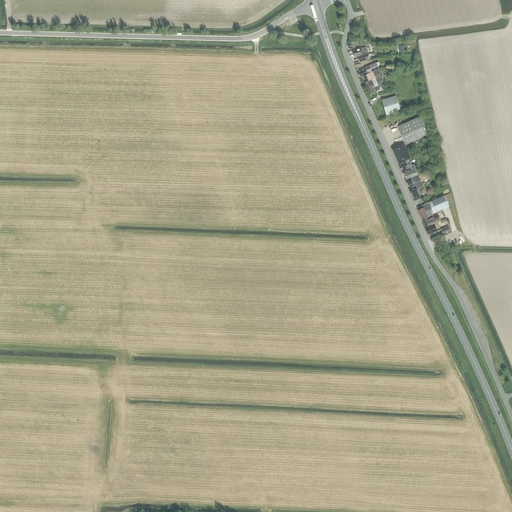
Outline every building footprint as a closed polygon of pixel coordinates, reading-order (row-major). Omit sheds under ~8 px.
[(359,62),(369,59),(372,59),(370,53),(367,54),(367,53),(363,54),(362,48),(352,50),(355,57),(357,57),(359,62)] [(359,72),(358,73),(360,77),(363,76),(379,69),(378,68),(376,63),(365,67),(362,69),(358,71),(359,72)] [(379,69),(363,76),(366,82),(364,83),(370,95),(376,92),(376,91),(380,90),(379,88),(382,86),(381,84),(383,81),(379,69)] [(396,96),(382,100),(386,115),(400,111),(396,96)] [(421,116),(398,126),(405,143),(404,144),(404,145),(406,144),(406,145),(429,134),(421,116)] [(391,149),(402,172),(402,173),(409,170),(408,167),(411,165),(409,159),(411,159),(404,145),(404,144),(403,143),(396,146),(396,147),(391,149)] [(411,171),(407,172),(404,174),(406,180),(418,175),(414,164),(409,166),(411,171)] [(405,180),(408,186),(420,181),(418,175),(405,180)] [(418,185),(418,187),(409,190),(415,204),(422,201),(421,198),(417,189),(423,187),(422,184),(418,185)] [(418,210),(425,228),(441,221),(438,215),(433,217),(430,210),(432,210),(433,214),(448,207),(444,196),(417,208),(418,210)] [(425,228),(428,235),(437,231),(434,224),(425,228)] [(450,232),(448,226),(441,229),(443,235),(450,232)]
